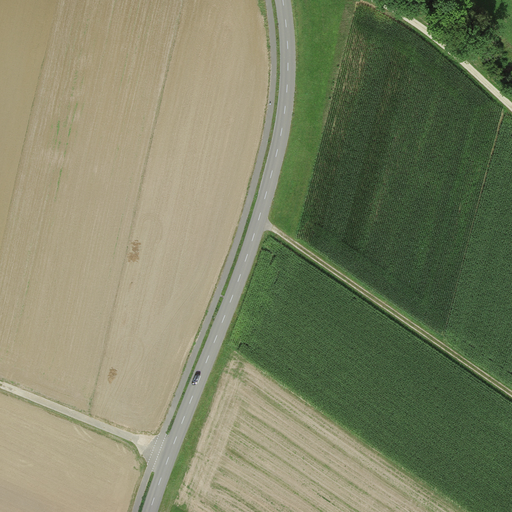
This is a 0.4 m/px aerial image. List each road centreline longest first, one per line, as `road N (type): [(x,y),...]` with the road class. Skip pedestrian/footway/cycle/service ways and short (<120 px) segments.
road 1 (tertiary): [(283,0),(287,86),(277,148),(239,278),(149,511)]
road 2 (track): [(244,214),(511,397)]
road 3 (track): [(0,385),(169,451)]
road 4 (track): [(511,110),(443,44),(375,0)]
